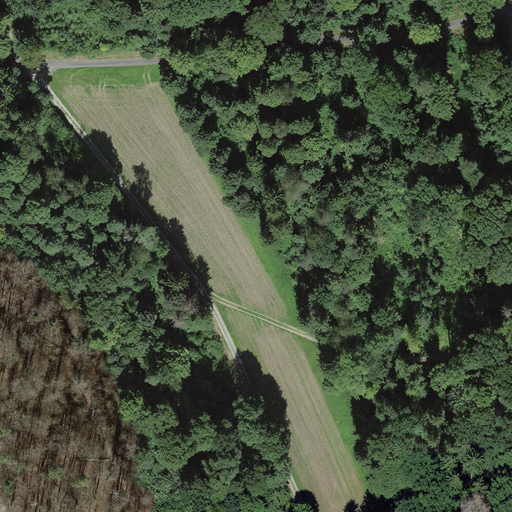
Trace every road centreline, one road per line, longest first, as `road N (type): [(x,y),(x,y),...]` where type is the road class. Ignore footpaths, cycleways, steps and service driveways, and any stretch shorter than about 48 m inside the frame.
road 1 (track): [(311,511),(211,295),(109,158),(24,63),(0,11)]
road 2 (unclassified): [(511,8),(156,57),(0,57)]
road 3 (track): [(211,295),(373,357),(511,350)]
